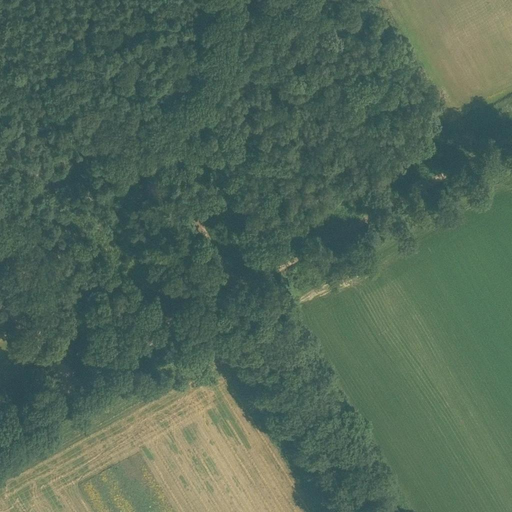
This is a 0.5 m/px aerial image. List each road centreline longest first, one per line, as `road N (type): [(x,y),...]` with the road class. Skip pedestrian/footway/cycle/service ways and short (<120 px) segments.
road 1 (track): [(243,288),(376,511)]
road 2 (track): [(68,387),(16,250)]
